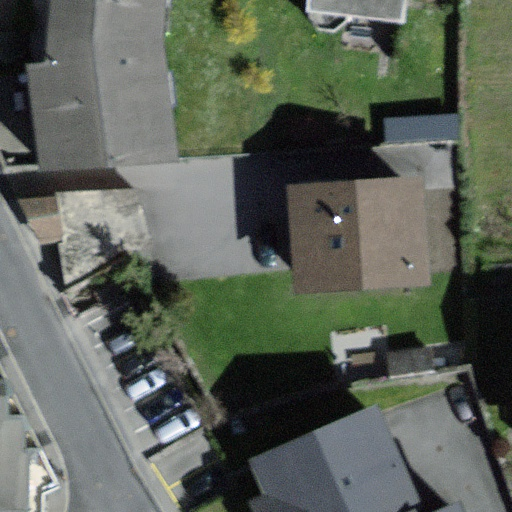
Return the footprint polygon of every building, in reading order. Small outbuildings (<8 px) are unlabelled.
[(161,0),(55,0),(55,66),(34,66),(43,163),(172,155),(158,42),(161,0)] [(400,0),(312,0),(312,7),(398,18),(400,0)] [(416,183),(295,191),(300,286),(422,279),(416,183)] [(0,511),(28,511),(29,502),(44,491),(23,448),(19,419),(2,417),(1,380),(0,379),(0,511)] [(414,511),(375,413),(261,458),(277,498),(259,505),(262,511),(458,511),(456,505),(439,511),(414,511)]
